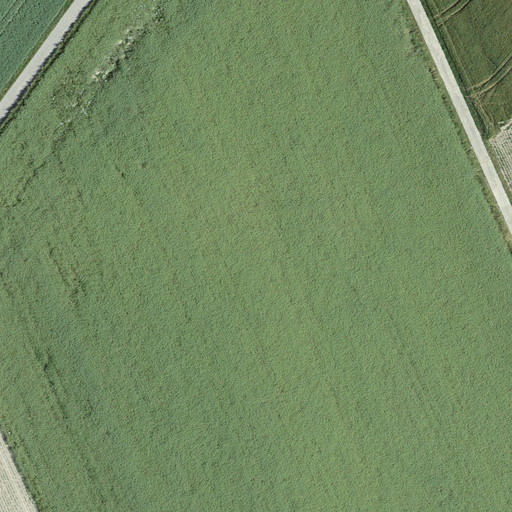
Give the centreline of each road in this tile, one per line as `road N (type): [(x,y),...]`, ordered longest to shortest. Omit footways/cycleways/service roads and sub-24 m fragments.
road 1 (track): [(431,0),(511,185)]
road 2 (unclassified): [(0,111),(80,0)]
